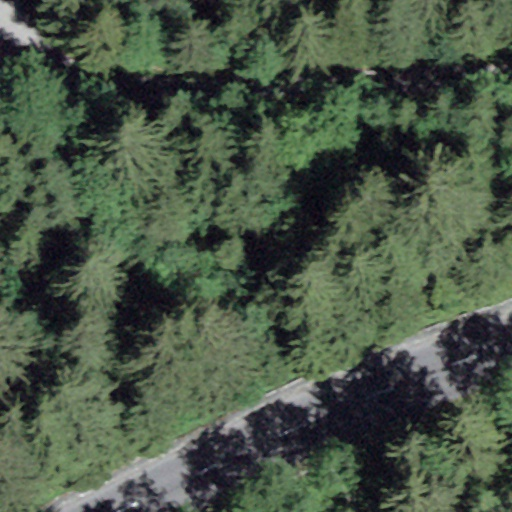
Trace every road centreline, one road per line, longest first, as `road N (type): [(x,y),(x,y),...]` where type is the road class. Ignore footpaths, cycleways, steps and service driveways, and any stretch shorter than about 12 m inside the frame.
road 1 (track): [(6,56),(80,85),(191,92),(511,76)]
road 2 (secondary): [(511,344),(267,441),(120,511)]
